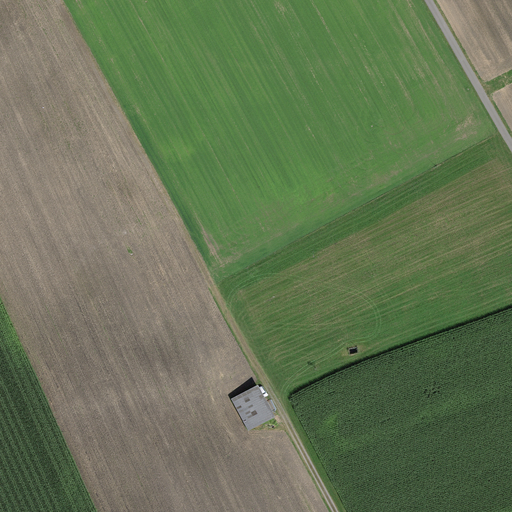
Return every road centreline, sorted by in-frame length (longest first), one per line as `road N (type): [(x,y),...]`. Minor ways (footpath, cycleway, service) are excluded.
road 1 (track): [(60,0),(337,511)]
road 2 (track): [(428,0),(511,143)]
